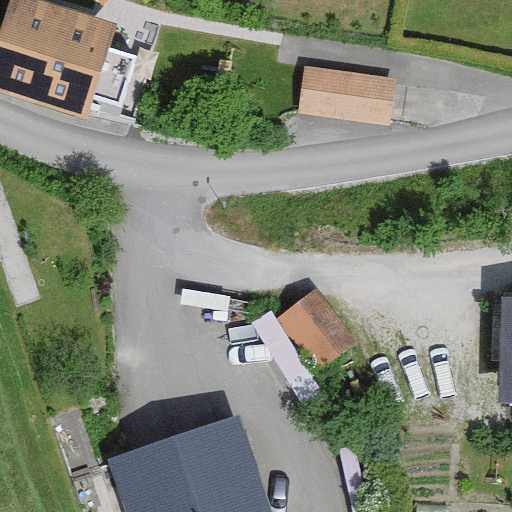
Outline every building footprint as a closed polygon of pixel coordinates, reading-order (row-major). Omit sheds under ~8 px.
[(97,32),(4,8),(0,23),(0,100),(74,120),(97,32)] [(384,86),(302,72),(294,115),(376,130),(384,86)] [(351,349),(309,299),(281,322),(322,372),(351,349)] [(511,306),(490,307),(491,409),(511,408),(511,306)] [(261,511),(232,427),(97,474),(110,511),(261,511)]
